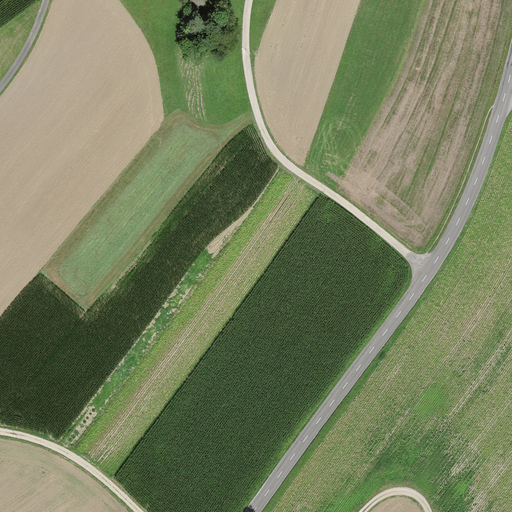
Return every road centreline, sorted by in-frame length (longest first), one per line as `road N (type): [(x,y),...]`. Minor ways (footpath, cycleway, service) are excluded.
road 1 (tertiary): [(511,61),(478,170),(428,270),(251,511)]
road 2 (track): [(420,263),(276,154),(262,132),(244,49),(248,0)]
road 3 (track): [(0,433),(31,435),(111,479),(142,511)]
